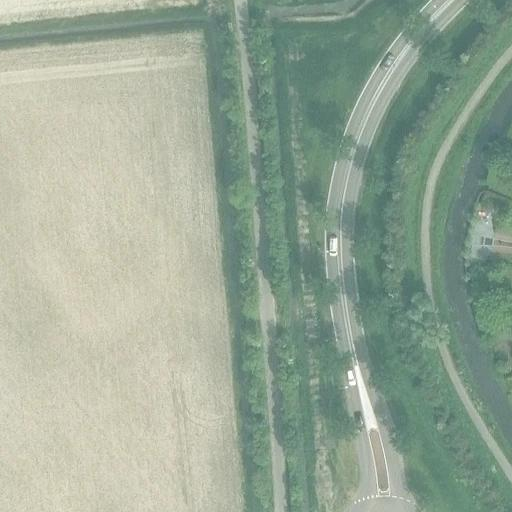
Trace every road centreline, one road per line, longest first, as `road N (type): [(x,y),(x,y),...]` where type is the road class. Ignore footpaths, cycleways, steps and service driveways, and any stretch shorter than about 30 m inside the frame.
road 1 (unclassified): [(284,511),(243,0)]
road 2 (secondary): [(453,0),(401,54),(349,161),(339,213),(348,341)]
road 3 (secondary): [(404,509),(378,406),(348,341)]
road 4 (secondary): [(348,341),(366,450),(359,509)]
